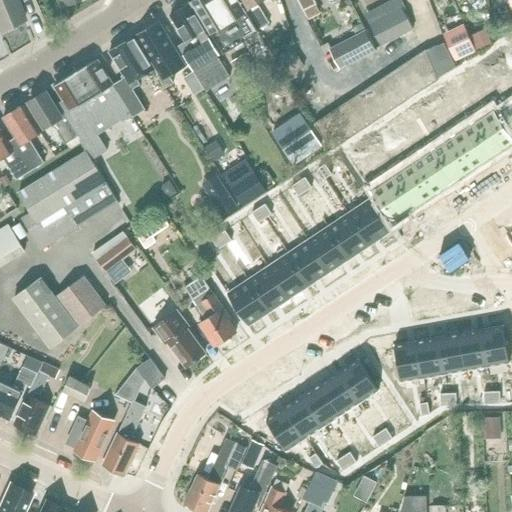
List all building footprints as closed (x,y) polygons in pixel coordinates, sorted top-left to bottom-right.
[(0,0),(0,31),(27,20),(18,0),(0,0)] [(259,31),(246,12),(239,0),(195,0),(193,1),(218,42),(224,52),(259,31)] [(271,23),(258,3),(263,0),(243,0),(249,9),(247,10),(260,30),(271,23)] [(299,0),(304,10),(316,4),(313,0),(299,0)] [(230,76),(219,57),(221,56),(189,4),(170,16),(187,42),(179,47),(206,91),(230,76)] [(316,4),(304,10),(309,19),(320,13),(316,4)] [(403,8),(370,25),(382,46),(415,29),(403,8)] [(499,13),(501,25),(511,23),(511,22),(510,11),(499,13)] [(159,22),(138,35),(154,62),(152,63),(158,74),(157,74),(165,88),(169,86),(174,82),(170,75),(185,66),(176,50),(159,22)] [(465,23),(445,33),(456,58),(464,55),(477,49),(469,32),(465,23)] [(357,32),(330,46),(341,68),(368,54),(376,50),(365,28),(357,32)] [(154,71),(149,62),(135,38),(110,53),(125,76),(126,78),(115,84),(135,117),(147,110),(134,89),(142,85),(139,80),(154,71)] [(502,47),(496,52),(502,62),(509,57),(502,47)] [(272,56),(284,72),(295,63),(283,48),(272,56)] [(408,62),(425,89),(439,80),(426,50),(408,62)] [(496,52),(489,56),(496,66),(502,62),(496,52)] [(243,79),(255,72),(245,55),(233,62),(243,79)] [(92,99),(94,98),(114,86),(98,60),(76,73),(92,99)] [(413,97),(425,89),(408,62),(395,71),(413,97)] [(401,105),(413,97),(395,71),(383,79),(401,105)] [(99,107),(94,98),(92,99),(76,73),(54,87),(63,101),(74,120),(75,122),(99,107)] [(388,113),(401,105),(383,79),(371,87),(388,113)] [(454,79),(447,83),(454,93),(461,89),(454,79)] [(447,83),(441,87),(447,97),(454,93),(447,83)] [(123,120),(132,115),(129,110),(130,110),(118,90),(117,91),(114,86),(94,98),(99,107),(75,122),(74,120),(71,122),(79,135),(82,140),(81,141),(86,150),(87,150),(93,159),(108,150),(98,134),(122,119),(123,120)] [(376,122),(388,113),(371,87),(358,95),(376,122)] [(63,101),(55,106),(46,91),(28,102),(45,129),(54,124),(66,143),(79,135),(71,122),(74,120),(63,101)] [(363,130),(376,122),(358,95),(346,103),(363,130)] [(352,137),(363,130),(346,103),(334,111),(352,137)] [(24,105),(3,118),(15,138),(13,140),(32,171),(36,169),(46,163),(30,138),(40,132),(24,105)] [(414,106),(408,110),(414,120),(421,116),(414,106)] [(511,135),(495,109),(474,123),(495,155),(511,144),(511,135)] [(408,110),(401,114),(408,124),(414,120),(408,110)] [(332,150),(352,137),(334,111),(315,124),(332,150)] [(323,147),(301,113),(272,133),(295,166),(323,147)] [(474,123),(454,136),(475,169),(495,155),(474,123)] [(0,130),(0,159),(5,157),(10,165),(18,179),(19,180),(32,171),(13,140),(7,143),(0,130)] [(374,132),(368,136),(374,146),(381,142),(374,132)] [(368,136),(361,141),(367,151),(374,146),(368,136)] [(454,136),(434,149),(455,182),(475,169),(454,136)] [(218,141),(207,147),(215,160),(226,153),(218,141)] [(434,149),(414,163),(435,195),(455,182),(434,149)] [(119,201),(93,159),(87,150),(86,150),(18,192),(31,213),(23,218),(42,249),(119,201)] [(344,193),(353,188),(339,162),(330,167),(344,193)] [(414,163),(394,176),(415,208),(435,195),(414,163)] [(326,164),(320,168),(326,178),(333,174),(326,164)] [(235,175),(251,200),(268,190),(251,165),(235,175)] [(261,176),(269,188),(276,183),(268,171),(261,176)] [(7,175),(1,179),(6,187),(12,183),(7,175)] [(394,176),(373,190),(394,222),(415,208),(394,176)] [(306,177),(300,182),(306,192),(313,187),(306,177)] [(288,179),(274,186),(280,199),(294,192),(288,179)] [(300,182),(293,186),(299,196),(306,192),(300,182)] [(213,200),(224,217),(239,207),(228,191),(213,200)] [(370,199),(349,213),(371,245),(392,231),(370,199)] [(266,204),(260,208),(266,218),(273,214),(266,204)] [(260,208),(253,213),(259,223),(266,218),(260,208)] [(155,237),(171,226),(162,213),(136,231),(148,249),(159,242),(155,237)] [(349,213),(329,226),(351,258),(371,245),(349,213)] [(0,267),(26,251),(9,224),(0,229),(0,267)] [(329,226),(309,239),(330,272),(351,258),(329,226)] [(226,230),(220,235),(226,245),(232,241),(233,240),(226,230)] [(96,259),(107,273),(137,249),(126,235),(96,259)] [(220,235),(213,239),(219,249),(222,248),(226,245),(220,235)] [(309,239),(289,253),(310,285),(330,272),(309,239)] [(289,253),(269,266),(290,298),(310,285),(289,253)] [(269,266),(249,279),(270,312),(290,298),(269,266)] [(81,327),(80,326),(107,305),(85,275),(57,296),(43,277),(14,298),(52,349),(81,327)] [(231,321),(214,295),(202,276),(186,287),(208,320),(200,326),(215,348),(236,335),(228,323),(231,321)] [(249,279),(228,293),(249,325),(270,312),(249,279)] [(207,354),(188,329),(190,328),(178,311),(156,328),(168,344),(170,343),(189,368),(207,354)] [(504,326),(482,330),(488,367),(511,363),(504,326)] [(482,330),(460,333),(467,370),(488,367),(482,330)] [(460,333),(439,337),(446,374),(467,370),(460,333)] [(439,337),(418,341),(424,378),(446,374),(439,337)] [(418,341),(395,345),(402,382),(424,378),(418,341)] [(0,369),(4,359),(10,347),(0,342),(0,369)] [(152,388),(155,387),(166,378),(151,358),(137,367),(146,379),(152,388)] [(359,359),(340,371),(361,403),(380,390),(359,359)] [(61,370),(54,366),(44,362),(39,372),(40,372),(38,374),(32,388),(15,424),(37,435),(50,407),(33,399),(36,393),(41,395),(50,377),(57,380),(61,370)] [(32,388),(38,374),(24,367),(14,388),(0,381),(0,417),(10,422),(24,393),(18,391),(22,383),(32,388)] [(137,367),(127,381),(141,388),(146,379),(137,367)] [(340,371),(322,383),(343,415),(361,403),(340,371)] [(63,391),(85,401),(92,386),(71,376),(63,391)] [(459,380),(459,396),(481,397),(481,381),(459,380)] [(116,400),(124,389),(115,381),(106,392),(116,400)] [(322,383),(304,395),(325,426),(343,415),(322,383)] [(501,391),(493,392),(493,404),(501,403),(501,391)] [(493,392),(485,392),(485,404),(493,404),(493,392)] [(449,393),(441,394),(442,406),(450,405),(449,393)] [(457,393),(449,393),(450,405),(458,405),(457,393)] [(304,395),(286,407),(307,438),(325,426),(304,395)] [(132,440),(142,418),(147,406),(134,400),(129,412),(105,464),(114,468),(113,471),(121,475),(123,472),(127,474),(141,444),(132,440)] [(429,402),(421,404),(423,416),(431,414),(429,402)] [(286,407),(267,419),(288,451),(307,438),(286,407)] [(75,451),(96,460),(115,421),(94,411),(88,424),(79,419),(68,443),(77,447),(75,451)] [(501,437),(500,418),(484,418),(485,437),(501,437)] [(387,428),(380,432),(387,442),(394,438),(387,428)] [(380,432),(374,437),(380,447),(387,442),(380,432)] [(206,511),(208,511),(229,466),(237,470),(248,447),(227,437),(208,478),(200,475),(187,503),(206,511)] [(476,438),(476,456),(494,456),(494,437),(476,438)] [(253,468),(264,446),(253,440),(242,463),(253,468)] [(351,452),(344,456),(351,466),(358,462),(351,452)] [(317,453),(310,458),(317,468),(324,463),(317,453)] [(344,456),(338,461),(344,471),(351,466),(344,456)] [(264,496),(279,465),(265,459),(257,476),(258,476),(252,489),(243,486),(231,511),(253,511),(261,495),(264,496)] [(312,502),(307,511),(321,511),(327,500),(331,502),(336,491),(339,483),(316,472),(312,481),(308,489),(304,498),(312,502)] [(287,492),(286,491),(290,484),(277,478),(273,486),(275,487),(263,511),(292,511),(281,506),(287,492)] [(23,511),(32,493),(11,484),(0,507),(0,511),(23,511)] [(304,498),(308,489),(303,487),(299,496),(304,498)] [(71,511),(72,511),(46,498),(39,511),(71,511)]
